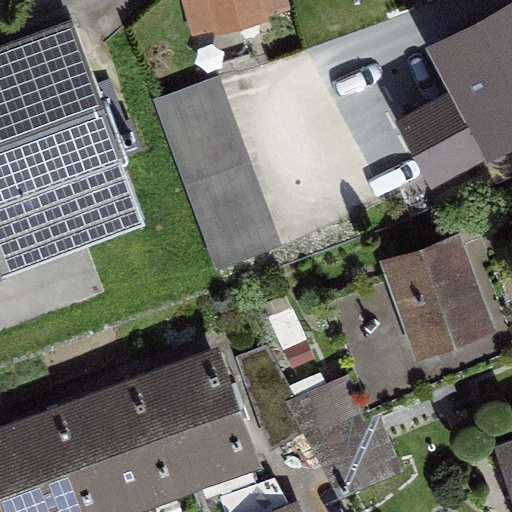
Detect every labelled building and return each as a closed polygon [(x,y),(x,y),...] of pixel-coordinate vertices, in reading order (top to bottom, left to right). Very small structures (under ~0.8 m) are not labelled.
[(291,0),(188,0),(199,33),(292,2),(291,0)] [(452,82),(388,116),(425,187),(511,141),(511,4),(433,46),(452,82)] [(0,271),(144,218),(120,154),(139,147),(129,121),(126,122),(109,77),(93,83),(70,21),(0,46),(0,271)] [(221,266),(283,243),(251,161),(219,77),(158,100),(221,266)] [(440,239),(380,263),(412,341),(472,317),(440,239)] [(177,368),(102,394),(27,421),(0,430),(0,492),(8,490),(16,511),(109,511),(256,460),(218,353),(177,368)] [(353,435),(329,392),(298,409),(342,489),(399,465),(388,439),(372,446),(353,435)] [(511,441),(498,447),(511,486),(511,441)] [(296,511),(291,497),(251,511),(296,511)]
